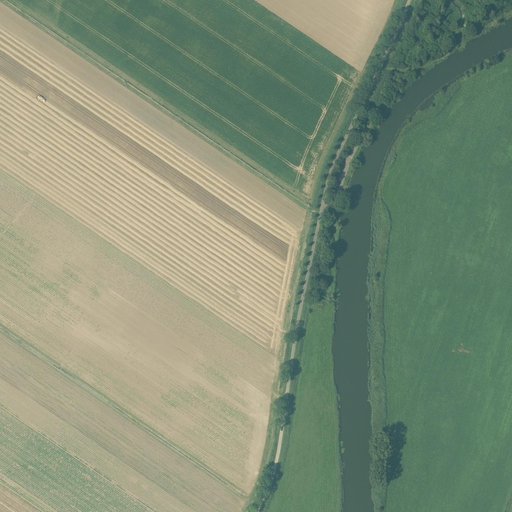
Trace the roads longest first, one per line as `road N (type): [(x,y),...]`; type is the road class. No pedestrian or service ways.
road 1 (unclassified): [(256,511),(277,455),(319,204)]
road 2 (unclassified): [(346,126),(408,0)]
